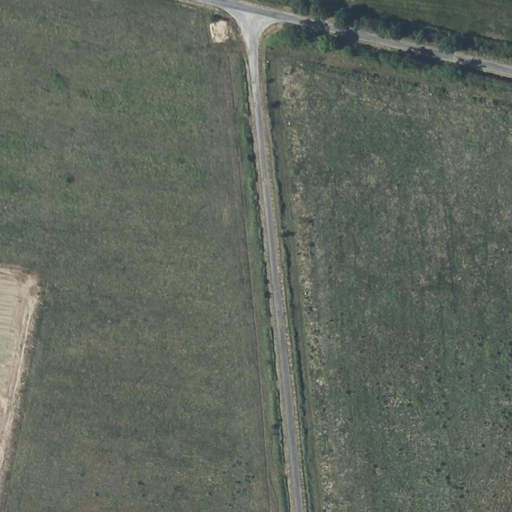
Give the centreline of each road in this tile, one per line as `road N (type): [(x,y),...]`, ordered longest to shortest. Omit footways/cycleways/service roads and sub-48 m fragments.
road 1 (track): [(275,511),(228,57),(287,53),(511,100)]
road 2 (unclassified): [(247,7),(297,511)]
road 3 (track): [(92,0),(0,462)]
road 4 (track): [(320,511),(271,51)]
road 5 (unclassified): [(247,7),(511,66)]
